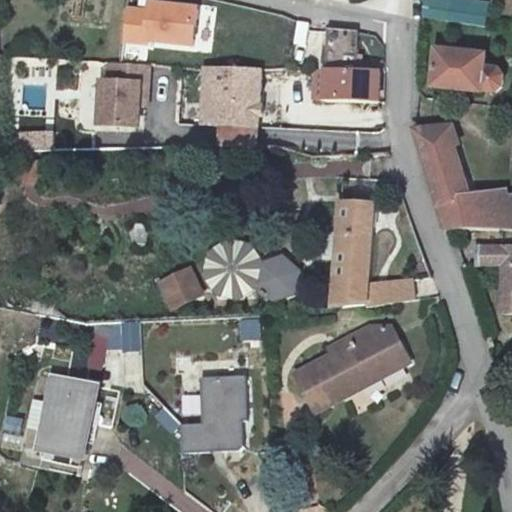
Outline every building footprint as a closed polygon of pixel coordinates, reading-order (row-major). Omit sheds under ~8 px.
[(432,0),(430,15),(486,24),(488,7),(441,0),(432,0)] [(150,10),(130,8),(127,43),(195,50),(199,8),(150,3),(150,10)] [(317,100),(379,105),(381,72),(360,70),(363,37),(330,34),(327,72),(319,71),(317,100)] [(490,60),(442,53),(438,89),(487,96),(487,93),(505,94),(508,76),(489,73),(490,60)] [(138,86),(139,66),(101,65),(100,86),(92,85),(91,128),(129,130),(130,106),(131,86),(138,86)] [(223,150),(246,149),(252,74),(233,71),(198,68),(192,128),(210,130),(208,150),(223,150)] [(137,106),(138,86),(131,86),(130,106),(137,106)] [(447,230),(511,231),(511,199),(508,199),(505,195),(469,197),(452,130),(419,133),(447,230)] [(337,308),(368,309),(370,291),(378,207),(348,204),(337,308)] [(236,308),(260,294),(278,305),(302,294),(303,269),(280,258),(263,266),(246,246),(220,242),(196,257),(194,281),(211,305),(236,308)] [(128,246),(105,255),(113,279),(137,270),(128,246)] [(511,250),(486,250),(486,270),(503,271),(501,316),(511,315),(511,250)] [(162,313),(184,303),(173,280),(151,290),(162,313)] [(370,291),(368,309),(419,305),(413,286),(370,291)] [(91,331),(93,322),(80,319),(78,329),(91,331)] [(142,321),(124,319),(125,346),(143,346),(142,321)] [(258,320),(234,322),(235,337),(260,335),(258,320)] [(344,353),(335,359),(299,380),(322,416),(371,387),(366,378),(380,370),(384,379),(413,362),(404,345),(368,328),(338,345),(344,353)] [(329,349),(335,359),(344,353),(338,345),(329,349)] [(371,387),(384,379),(380,370),(366,378),(371,387)] [(99,385),(53,377),(48,402),(40,401),(37,414),(47,415),(41,452),(87,460),(99,385)] [(246,378),(201,380),(203,426),(182,427),(184,456),(211,454),(211,450),(223,449),(223,454),(241,453),(245,449),(243,423),(249,423),(246,378)] [(153,417),(170,434),(180,425),(163,408),(153,417)] [(5,418),(4,437),(21,437),(22,419),(5,418)] [(326,511),(324,503),(297,510),(297,511),(326,511)]
